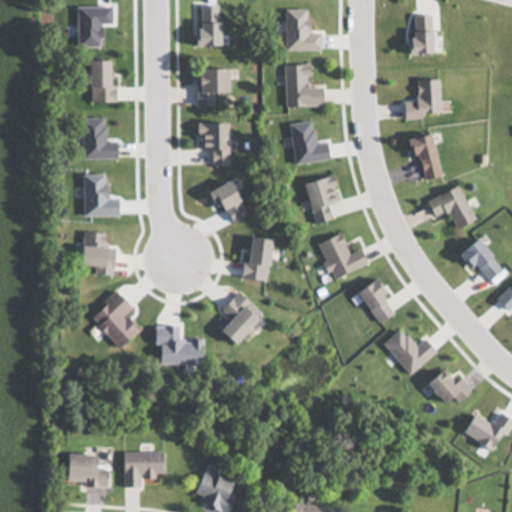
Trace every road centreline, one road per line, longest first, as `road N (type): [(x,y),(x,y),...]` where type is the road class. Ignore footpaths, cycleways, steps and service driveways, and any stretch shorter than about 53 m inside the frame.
road 1 (residential): [(511,370),(483,353),(438,286),(361,145),(363,0)]
road 2 (residential): [(185,270),(174,222),(166,0)]
